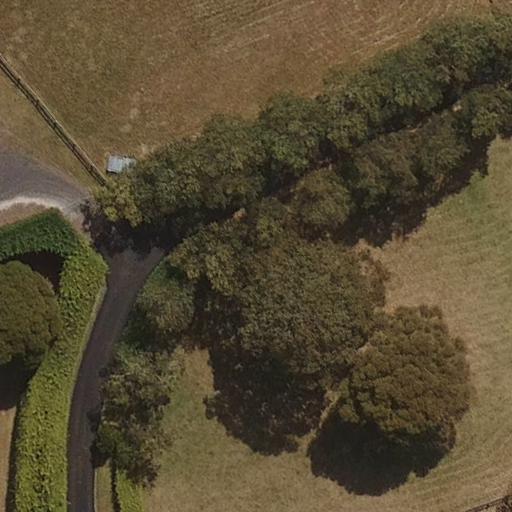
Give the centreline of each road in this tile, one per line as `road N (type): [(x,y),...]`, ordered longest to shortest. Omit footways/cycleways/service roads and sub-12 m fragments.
road 1 (track): [(511,48),(113,249)]
road 2 (track): [(82,511),(83,418),(123,277),(84,207),(49,186),(0,177)]
